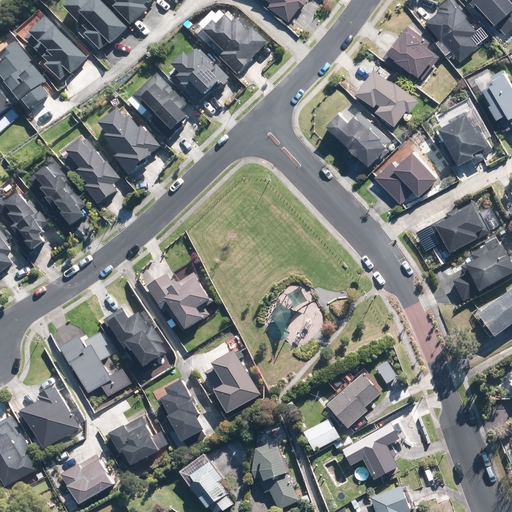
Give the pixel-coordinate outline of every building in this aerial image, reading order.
[(129,28),(102,0),(78,0),(70,7),(93,33),(91,35),(102,48),(111,40),(113,43),(129,28)] [(120,0),(125,5),(120,9),(133,23),(148,9),(145,6),(150,0),(120,0)] [(274,0),(294,16),(306,0),(274,0)] [(509,32),(511,28),(511,2),(510,0),(474,0),(495,22),(497,19),(509,32)] [(455,4),(429,23),(441,39),(445,36),(461,57),(478,44),(471,35),(476,31),(455,4)] [(73,73),(89,58),(51,20),(37,35),(46,44),(41,50),(55,63),(51,67),(63,79),(72,71),(73,73)] [(239,69),(264,43),(240,21),(235,26),(229,20),(214,36),(231,52),(226,57),(239,69)] [(437,50),(410,29),(389,57),(404,68),(407,64),(420,74),(437,50)] [(47,82),(19,44),(3,56),(7,62),(0,67),(0,69),(24,101),(27,99),(33,108),(49,96),(42,86),(47,82)] [(227,80),(200,52),(175,76),(203,104),(227,80)] [(413,97),(378,71),(361,92),(396,119),(413,97)] [(187,104),(160,77),(139,98),(163,122),(160,125),(171,136),(189,118),(181,110),(187,104)] [(511,80),(510,77),(487,89),(509,128),(511,126),(511,80)] [(0,91),(0,113),(10,105),(0,91)] [(120,157),(131,171),(161,147),(147,129),(144,131),(134,119),(130,122),(123,113),(106,126),(126,152),(120,157)] [(342,114),(333,123),(371,159),(389,141),(361,114),(352,124),(342,114)] [(469,114),(446,127),(453,140),(446,143),(457,163),(487,148),(469,114)] [(89,140),(66,159),(100,202),(116,189),(113,184),(120,179),(89,140)] [(438,175),(417,153),(399,169),(394,163),(380,176),(402,200),(416,187),(421,192),(438,175)] [(47,172),(34,182),(70,228),(87,215),(82,208),(87,205),(65,177),(67,175),(54,159),(43,168),(47,172)] [(20,237),(31,252),(45,241),(41,236),(49,230),(45,225),(49,222),(43,214),(39,217),(22,195),(10,204),(0,191),(0,206),(22,235),(20,237)] [(473,206),(435,226),(444,243),(447,241),(453,251),(478,238),(476,233),(485,228),(473,206)] [(0,237),(0,269),(11,262),(5,253),(10,250),(0,237)] [(511,273),(511,263),(505,249),(467,269),(471,275),(458,282),(467,298),(511,273)] [(170,276),(152,288),(167,309),(171,307),(185,328),(217,307),(195,274),(177,287),(170,276)] [(511,324),(511,294),(485,314),(499,334),(511,324)] [(124,311),(109,320),(119,336),(122,333),(143,366),(166,352),(141,313),(130,320),(124,311)] [(80,340),(66,348),(90,391),(105,383),(111,394),(131,382),(124,370),(111,377),(101,359),(111,354),(100,335),(83,344),(80,340)] [(260,393),(237,352),(216,364),(219,368),(211,373),(231,409),(260,393)] [(389,361),(379,366),(388,383),(398,378),(389,361)] [(381,393),(365,375),(332,404),(350,425),(368,409),(366,406),(381,393)] [(208,426),(184,381),(172,387),(175,394),(162,401),(177,430),(180,428),(185,438),(208,426)] [(79,427),(61,393),(22,413),(32,431),(36,428),(45,445),(79,427)] [(32,454),(13,418),(0,425),(0,436),(2,439),(0,439),(0,468),(8,483),(36,468),(29,455),(32,454)] [(158,448),(143,419),(110,436),(119,453),(122,452),(128,464),(158,448)] [(340,436),(331,419),(319,426),(328,443),(340,436)] [(401,437),(395,425),(348,450),(355,462),(366,456),(377,477),(399,465),(388,444),(401,437)] [(350,434),(335,441),(339,449),(354,442),(350,434)] [(278,442),(258,448),(255,471),(258,478),(261,477),(267,492),(271,490),(281,508),(300,500),(287,472),(290,471),(278,442)] [(99,456),(66,474),(81,501),(114,482),(99,456)] [(185,471),(215,511),(220,511),(233,502),(228,494),(229,493),(220,481),(223,478),(207,456),(185,471)] [(405,487),(375,498),(380,511),(404,511),(404,509),(412,506),(405,487)]
